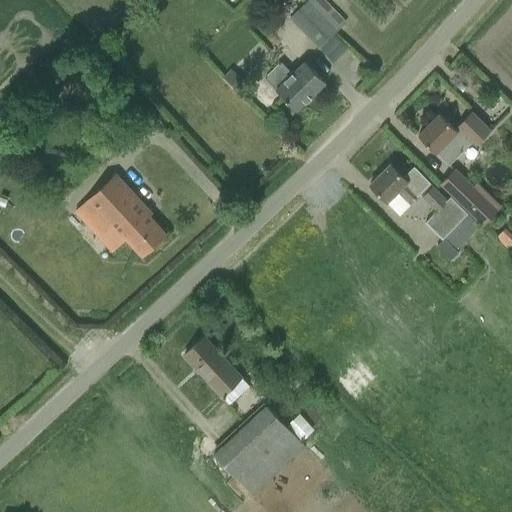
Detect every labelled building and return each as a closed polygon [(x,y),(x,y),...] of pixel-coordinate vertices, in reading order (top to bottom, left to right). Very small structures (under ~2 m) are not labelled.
[(319,48),(334,33),(345,23),(322,0),(308,0),(290,19),(319,48)] [(94,22),(87,29),(96,37),(102,30),(94,22)] [(325,83),(311,69),(304,62),(291,74),(281,63),(265,79),(275,90),(282,97),(296,111),(325,83)] [(93,77),(97,82),(106,74),(101,69),(93,77)] [(230,69),(223,77),(238,91),(246,83),(230,69)] [(439,115),(418,136),(432,150),(436,153),(448,165),(458,155),(469,144),(468,144),(470,142),(475,146),(491,130),(472,112),(454,130),(453,129),(439,115)] [(429,184),(427,181),(414,167),(403,177),(390,165),(369,185),(383,199),(386,203),(396,192),(408,204),(429,184)] [(455,168),(439,184),(481,226),(497,210),(455,168)] [(151,213),(138,199),(116,175),(86,202),(87,203),(76,213),(87,225),(101,240),(112,230),(123,241),(126,239),(142,256),(165,234),(148,216),(151,213)] [(432,187),(421,197),(436,212),(425,223),(442,241),(446,236),(460,222),(467,215),(450,198),(446,202),(432,187)] [(204,337),(183,356),(197,371),(222,397),(229,404),(248,386),(241,379),(242,379),(217,352),(204,337)] [(365,391),(347,373),(336,385),(353,402),(365,391)] [(214,454),(252,495),(303,447),(299,441),(285,426),(266,406),(214,454)] [(298,414),(285,426),(299,441),(312,429),(298,414)] [(317,447),(336,432),(328,422),(309,437),(317,447)] [(203,466),(245,511),(252,504),(211,459),(203,466)]
